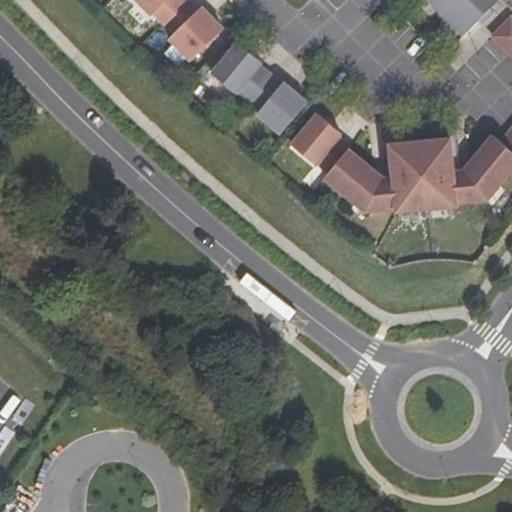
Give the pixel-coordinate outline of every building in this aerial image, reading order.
[(154,15),(168,0),(137,0),(153,15),(154,15)] [(164,25),(188,0),(168,0),(154,15),(164,25)] [(175,36),(201,10),(190,0),(188,0),(164,25),(175,36)] [(429,0),(464,35),(499,0),(429,0)] [(175,36),(172,41),(194,62),(225,28),(202,7),(201,10),(175,36)] [(510,53),(511,50),(511,18),(493,37),(510,53)] [(237,93),(261,65),(262,63),(239,43),(213,74),(237,94),(237,93)] [(249,102),(272,74),(261,65),(237,93),(249,102)] [(260,111),(283,83),(272,74),(249,102),(260,111)] [(308,102),(284,82),(283,83),(260,111),(257,115),(281,135),(308,102)] [(318,114),(292,145),(316,165),(317,164),(339,138),(342,134),(318,114)] [(511,128),(501,142),(511,151),(511,128)] [(370,168),(348,150),(329,174),(325,178),(352,200),(354,198),(369,211),(397,209),(397,212),(458,206),(458,202),(485,200),(498,184),(500,186),(511,170),(511,151),(501,142),(493,135),(476,157),(482,163),(469,179),(455,180),(454,171),(451,139),(389,145),(393,177),(394,186),(380,188),(365,175),(370,168)] [(350,148),(339,138),(317,164),(329,174),(348,150),(350,148)] [(465,170),(454,171),(455,180),(469,179),(482,163),(476,157),(465,170)] [(394,186),(393,177),(383,179),(370,168),(365,175),(380,188),(394,186)]
